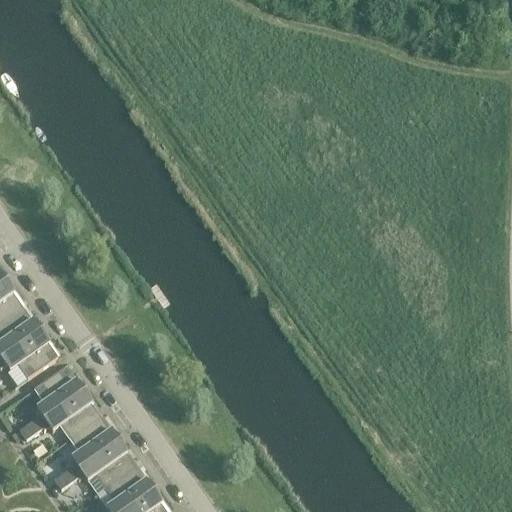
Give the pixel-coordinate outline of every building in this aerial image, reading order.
[(8,290),(5,286),(0,289),(0,326),(22,312),(18,306),(19,305),(8,289),(8,290)] [(26,317),(22,312),(0,326),(0,346),(0,347),(0,346),(0,362),(1,363),(40,336),(38,332),(27,316),(26,317)] [(43,339),(40,336),(1,363),(9,375),(17,370),(26,384),(57,362),(53,356),(54,355),(43,339)] [(68,378),(64,372),(33,394),(43,407),(36,413),(44,424),(83,397),(80,393),(81,392),(70,377),(68,378)] [(86,400),(83,397),(44,424),(38,428),(35,423),(27,429),(34,439),(42,433),(43,434),(48,430),(52,436),(59,430),(69,444),(100,422),(96,417),(97,416),(86,400)] [(103,428),(100,422),(69,444),(78,457),(71,462),(79,474),(118,446),(115,443),(116,442),(105,426),(103,428)] [(34,439),(27,429),(19,435),(26,444),(34,439)] [(121,450),(118,446),(79,474),(87,485),(94,480),(104,494),(135,472),(131,466),(132,465),(121,450)] [(138,477),(135,472),(104,494),(113,507),(105,511),(130,511),(153,496),(150,492),(151,492),(140,476),(138,477)] [(70,473),(62,479),(69,488),(77,483),(70,473)] [(69,488),(62,479),(54,484),(61,494),(69,488)] [(156,500),(153,496),(130,511),(165,511),(156,499),(156,500)]
